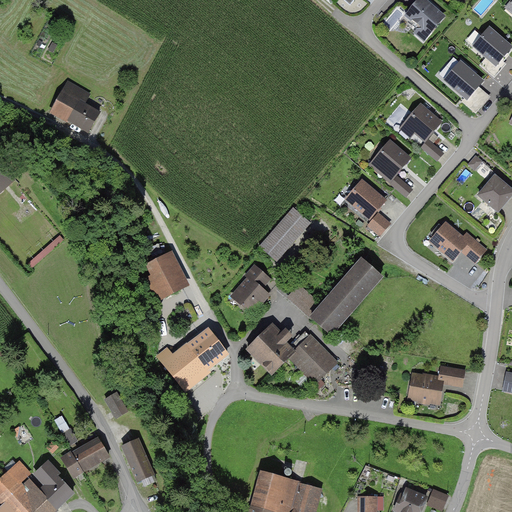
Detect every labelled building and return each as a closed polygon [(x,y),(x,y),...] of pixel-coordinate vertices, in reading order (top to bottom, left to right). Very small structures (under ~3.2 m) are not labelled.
[(424,42),(446,17),(425,0),(420,0),(401,22),(424,42)] [(511,48),(489,29),(475,47),(488,58),(482,65),(496,77),(506,65),(501,61),(511,48)] [(483,82),(461,64),(447,81),(468,99),(465,103),(477,113),(488,100),(476,89),(483,82)] [(67,83),(50,114),(89,135),(101,112),(85,103),(90,96),(67,83)] [(440,123),(421,107),(407,124),(426,140),(440,123)] [(443,153),(428,141),(423,148),(437,160),(443,153)] [(409,159),(390,143),(376,160),(395,176),(409,159)] [(482,162),(476,157),(469,165),(475,169),(482,162)] [(0,168),(0,195),(13,183),(0,168)] [(412,190),(397,178),(392,184),(406,196),(412,190)] [(500,213),(511,197),(511,191),(496,178),(480,197),(500,213)] [(385,201),(363,182),(348,199),(370,219),(385,201)] [(294,209),(260,247),(276,262),(311,224),(294,209)] [(379,215),(370,226),(381,235),(390,224),(379,215)] [(468,243),(447,225),(432,241),(454,260),(468,243)] [(475,241),(464,253),(476,263),(486,250),(475,241)] [(154,304),(188,286),(171,253),(147,265),(153,277),(143,282),(154,304)] [(332,338),(385,277),(363,258),(310,319),(332,338)] [(231,297),(252,317),(270,298),(262,290),(271,280),(254,264),(243,276),(248,280),(231,297)] [(317,302),(299,286),(287,299),(305,315),(317,302)] [(280,334),(272,326),(246,351),(272,376),(289,360),(296,352),(288,344),(296,336),(287,327),(280,334)] [(227,354),(207,329),(173,355),(168,349),(159,356),(184,387),(227,354)] [(315,386),(337,364),(310,338),(296,352),(289,360),(315,386)] [(444,385),(463,388),(466,371),(441,367),(440,377),(413,372),(408,402),(440,407),(444,385)] [(511,374),(508,373),(503,391),(511,392),(511,374)] [(105,401),(116,418),(128,412),(117,394),(105,401)] [(98,439),(73,454),(83,471),(108,455),(98,439)] [(139,440),(121,448),(137,483),(154,475),(139,440)] [(64,459),(74,476),(83,471),(73,454),(64,459)] [(48,463),(34,476),(44,487),(40,491),(30,481),(24,486),(22,484),(31,476),(19,463),(0,480),(0,504),(2,507),(0,508),(0,511),(57,511),(77,494),(48,463)] [(290,511),(298,484),(260,474),(250,511),(251,511),(290,511)] [(290,511),(318,511),(324,490),(298,484),(290,511)] [(395,511),(422,511),(428,499),(403,489),(394,511),(395,511)] [(437,489),(430,505),(444,511),(451,495),(437,489)] [(376,511),(377,498),(357,498),(357,511),(376,511)]
